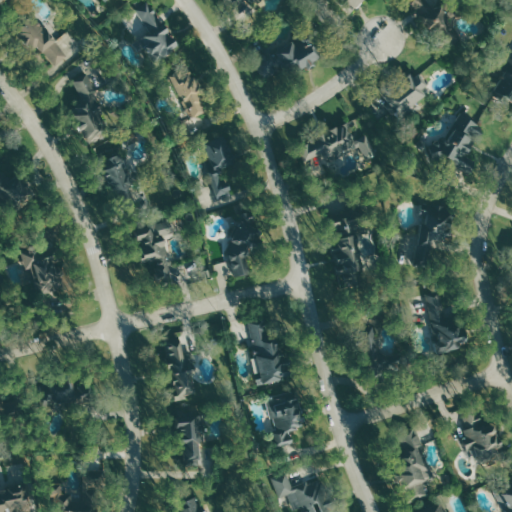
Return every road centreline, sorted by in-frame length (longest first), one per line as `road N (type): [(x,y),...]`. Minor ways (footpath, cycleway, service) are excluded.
road 1 (residential): [(189,0),(229,65),(278,179),(331,396),(373,511)]
road 2 (residential): [(126,511),(133,422),(102,271),(63,168),(0,77)]
road 3 (residential): [(305,279),(0,352)]
road 4 (residential): [(511,155),(488,203),(479,252),(511,392)]
road 5 (residential): [(339,422),(504,371)]
road 6 (residential): [(256,124),(322,95),(384,39)]
